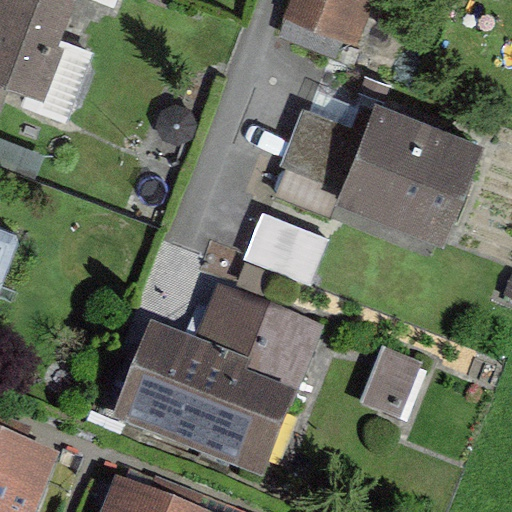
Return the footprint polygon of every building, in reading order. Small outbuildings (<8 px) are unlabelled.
[(0,0),(0,72),(58,95),(95,0),(0,0)] [(373,0),(300,0),(293,19),(356,43),(373,0)] [(0,112),(8,91),(0,87),(0,112)] [(503,147),(389,102),(349,205),(463,250),(503,147)] [(363,132),(305,110),(272,194),(329,217),(363,132)] [(14,206),(0,200),(0,295),(19,248),(1,241),(14,206)] [(249,255),(315,280),(333,233),(267,208),(249,255)] [(327,334),(220,292),(201,342),(166,328),(123,436),(283,499),(319,408),(301,401),(327,334)] [(387,349),(367,404),(410,420),(430,364),(387,349)] [(26,511),(47,461),(0,442),(0,511),(26,511)] [(168,511),(169,510),(121,491),(112,511),(168,511)]
